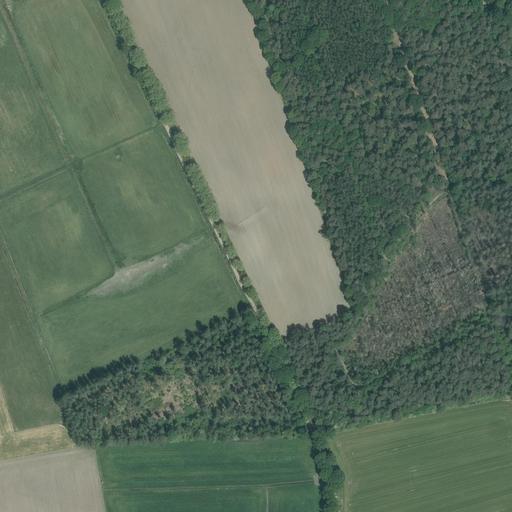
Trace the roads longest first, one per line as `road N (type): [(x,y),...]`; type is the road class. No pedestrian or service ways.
road 1 (track): [(291,385),(103,0)]
road 2 (track): [(447,190),(416,219),(357,323),(291,385)]
road 3 (unknown): [(339,345),(359,387),(480,328),(492,327),(511,351)]
road 4 (track): [(296,0),(357,177)]
road 5 (track): [(291,385),(331,473),(337,511)]
